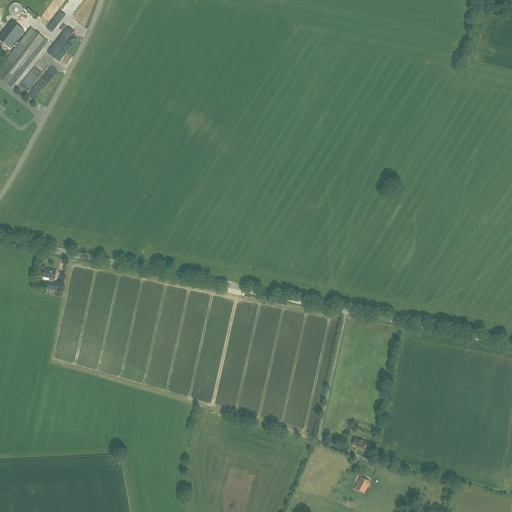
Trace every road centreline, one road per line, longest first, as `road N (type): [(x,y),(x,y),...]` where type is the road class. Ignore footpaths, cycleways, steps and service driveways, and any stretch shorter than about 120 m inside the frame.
road 1 (unclassified): [(511,341),(0,237)]
road 2 (unclassified): [(0,199),(101,0)]
